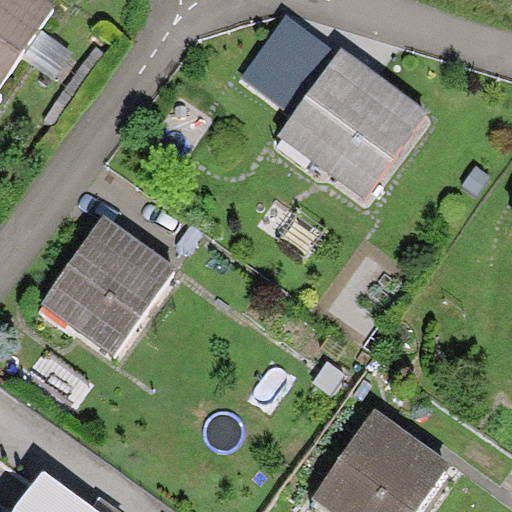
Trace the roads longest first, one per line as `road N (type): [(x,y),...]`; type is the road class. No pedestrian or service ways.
road 1 (residential): [(0,260),(188,0)]
road 2 (residential): [(511,58),(335,0)]
